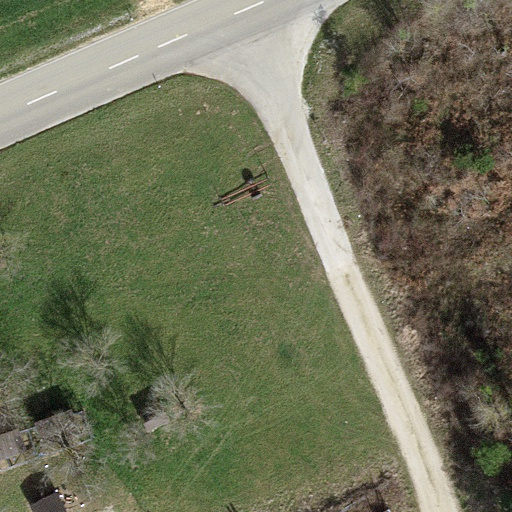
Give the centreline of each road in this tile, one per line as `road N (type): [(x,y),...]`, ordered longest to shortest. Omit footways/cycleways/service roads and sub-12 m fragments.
road 1 (track): [(241,11),(451,511)]
road 2 (secondary): [(267,0),(0,122)]
